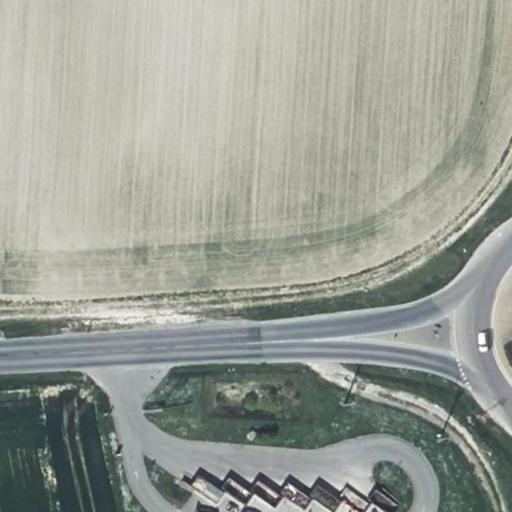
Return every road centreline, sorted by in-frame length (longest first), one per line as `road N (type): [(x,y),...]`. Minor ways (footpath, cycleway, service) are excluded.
road 1 (track): [(0,309),(287,293),(375,273),(451,226),(511,162)]
road 2 (secondary): [(481,269),(424,305),(234,343)]
road 3 (secondary): [(234,343),(417,358),(477,376)]
road 4 (secondary): [(0,355),(234,343)]
